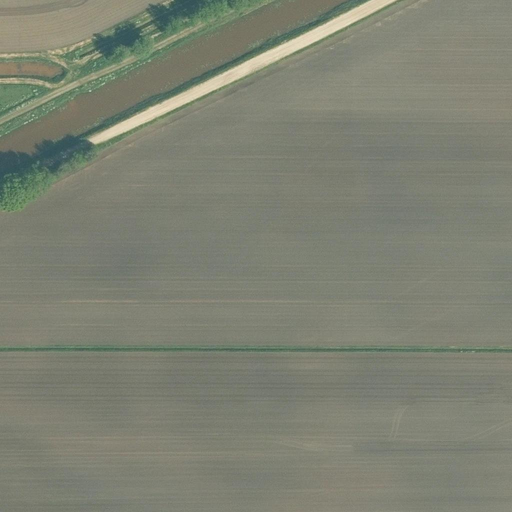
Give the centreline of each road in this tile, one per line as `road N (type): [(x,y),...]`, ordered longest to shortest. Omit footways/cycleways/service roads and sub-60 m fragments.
road 1 (track): [(383,0),(0,189)]
road 2 (track): [(246,0),(0,121)]
